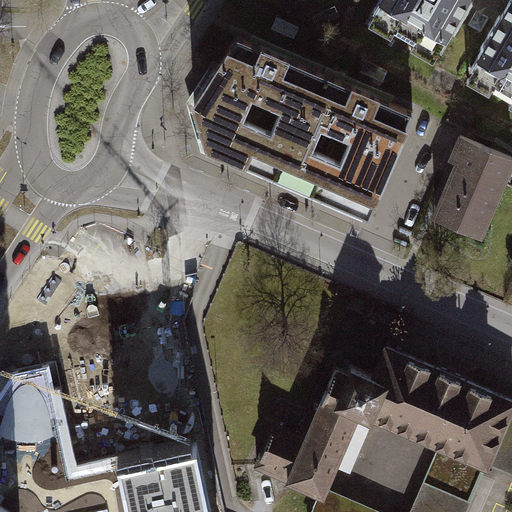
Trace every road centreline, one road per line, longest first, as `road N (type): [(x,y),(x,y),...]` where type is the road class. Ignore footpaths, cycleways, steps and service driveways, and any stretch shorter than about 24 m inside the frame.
road 1 (residential): [(511,328),(113,158)]
road 2 (secondary): [(95,20),(78,26),(49,60),(32,109),(33,147)]
road 3 (secondary): [(113,158),(145,58),(138,37)]
